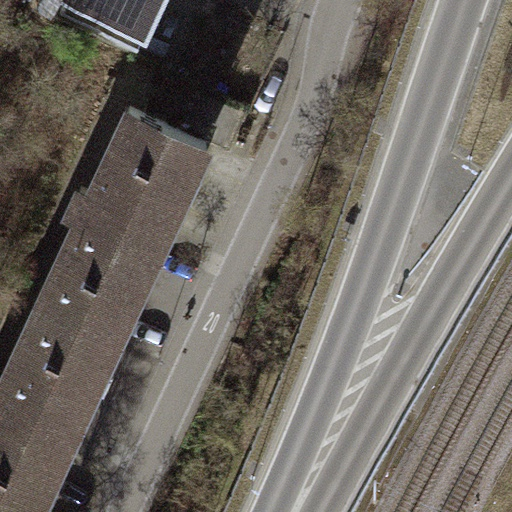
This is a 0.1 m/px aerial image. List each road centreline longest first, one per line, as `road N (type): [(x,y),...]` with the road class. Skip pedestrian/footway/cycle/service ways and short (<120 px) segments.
road 1 (residential): [(126,511),(294,149),(338,0)]
road 2 (trunk): [(467,0),(281,511)]
road 3 (trunk): [(270,511),(445,139),(511,26)]
road 4 (trunk): [(320,511),(511,179)]
